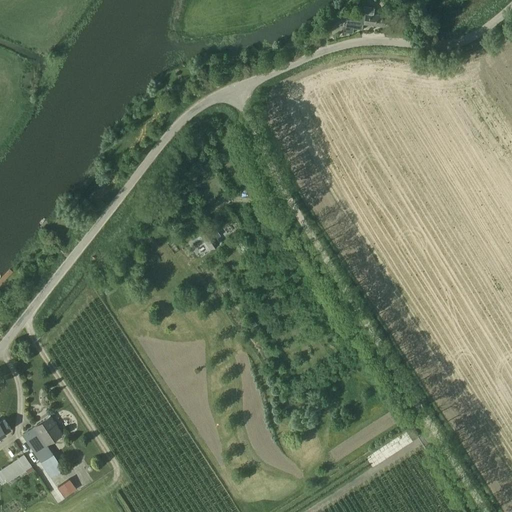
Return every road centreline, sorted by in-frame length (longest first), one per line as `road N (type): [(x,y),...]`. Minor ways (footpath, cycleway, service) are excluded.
road 1 (unclassified): [(485,511),(281,187),(238,87)]
road 2 (unclassified): [(0,349),(179,122),(238,87)]
road 3 (unclassified): [(238,87),(356,43),(462,41),(511,7)]
